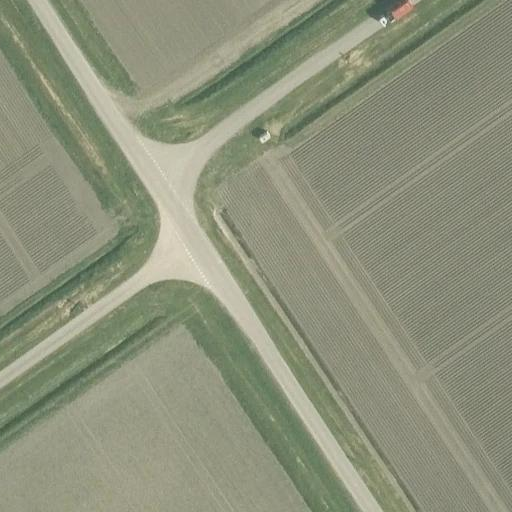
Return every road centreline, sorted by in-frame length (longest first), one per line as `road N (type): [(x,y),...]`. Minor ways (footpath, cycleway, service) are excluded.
road 1 (unclassified): [(373,511),(195,243)]
road 2 (residential): [(154,182),(412,0)]
road 3 (residential): [(0,382),(195,243)]
road 4 (unclassified): [(154,182),(35,0)]
